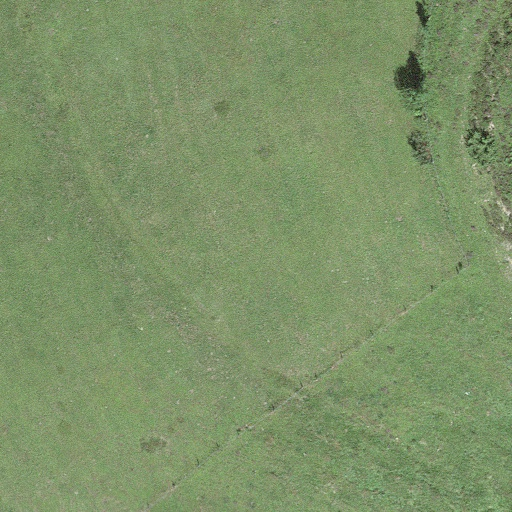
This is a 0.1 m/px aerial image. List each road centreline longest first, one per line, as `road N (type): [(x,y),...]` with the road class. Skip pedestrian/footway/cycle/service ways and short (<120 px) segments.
road 1 (track): [(500,511),(249,373),(162,293),(94,192),(6,0)]
road 2 (track): [(511,300),(473,223),(458,145),(470,68),(500,0)]
